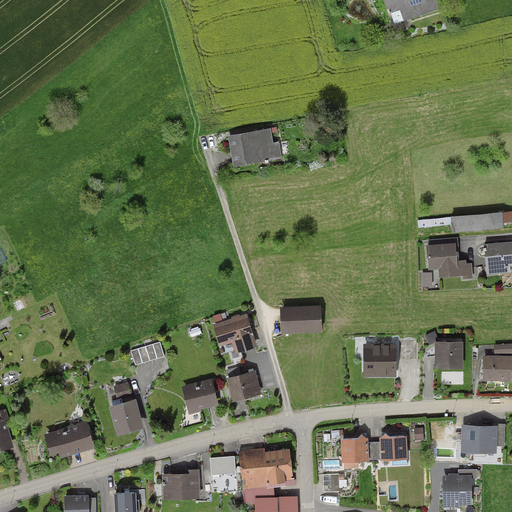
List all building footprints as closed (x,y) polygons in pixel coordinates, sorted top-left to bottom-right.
[(406,0),(390,0),(389,0),(392,11),(400,9),(404,19),(441,8),(438,0),(411,0),(407,1),(406,0)] [(268,132),(230,138),(235,165),(279,157),(277,144),(271,145),(268,132)] [(511,214),(511,211),(503,212),(505,223),(511,221),(511,214)] [(511,264),(511,243),(486,246),(488,273),(509,271),(508,264),(511,264)] [(454,245),(428,247),(430,268),(440,267),(441,276),(457,275),(454,245)] [(432,286),(432,272),(421,272),(422,287),(432,286)] [(319,308),(282,309),(283,332),(319,331),(319,308)] [(254,346),(245,317),(215,326),(221,344),(233,340),(237,351),(254,346)] [(511,343),(494,345),(495,355),(511,353),(511,343)] [(461,344),(437,344),(437,367),(461,367),(461,344)] [(394,346),(366,346),(366,375),(394,375),(394,346)] [(511,357),(486,357),(485,379),(511,379),(511,357)] [(234,399),(258,393),(253,374),(229,381),(234,399)] [(216,404),(209,381),(184,388),(190,411),(216,404)] [(132,394),(128,382),(114,387),(118,399),(132,394)] [(141,427),(134,402),(111,409),(118,433),(141,427)] [(0,448),(9,446),(3,421),(0,422),(0,448)] [(90,447),(84,425),(46,436),(51,453),(59,450),(61,456),(90,447)] [(495,428),(464,427),(463,450),(495,451),(495,428)] [(406,459),(405,439),(381,440),(382,460),(406,459)] [(367,460),(366,441),(343,442),(344,461),(367,460)] [(290,479),(287,452),(242,457),(245,484),(290,479)] [(195,476),(164,477),(165,497),(196,496),(195,476)] [(469,477),(445,478),(445,504),(470,503),(469,477)] [(134,511),(134,496),(115,497),(115,511),(134,511)] [(86,511),(86,498),(66,498),(65,511),(86,511)] [(295,511),(295,499),(256,500),(256,511),(295,511)]
